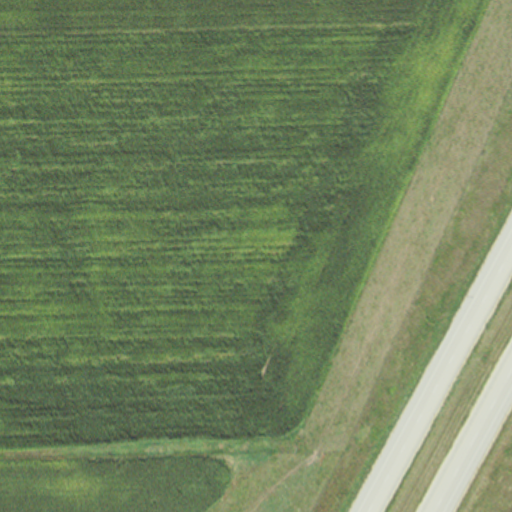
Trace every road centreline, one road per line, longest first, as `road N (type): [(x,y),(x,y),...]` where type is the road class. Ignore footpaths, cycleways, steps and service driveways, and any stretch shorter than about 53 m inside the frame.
road 1 (motorway): [(511,245),(365,511)]
road 2 (motorway): [(444,511),(511,387)]
